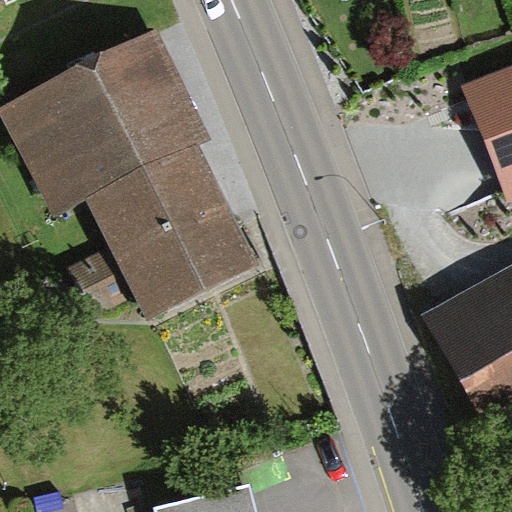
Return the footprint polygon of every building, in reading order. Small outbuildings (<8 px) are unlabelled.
[(0,0),(0,14),(32,0),(0,0)] [(158,39),(0,119),(0,120),(55,228),(88,211),(109,252),(68,272),(94,322),(134,302),(152,337),(264,280),(199,152),(212,145),(158,39)] [(511,66),(461,86),(473,113),(509,201),(511,199),(511,66)] [(511,273),(423,323),(510,479),(511,478),(511,273)] [(168,348),(201,419),(260,392),(227,321),(168,348)] [(257,511),(252,491),(171,511),(257,511)]
